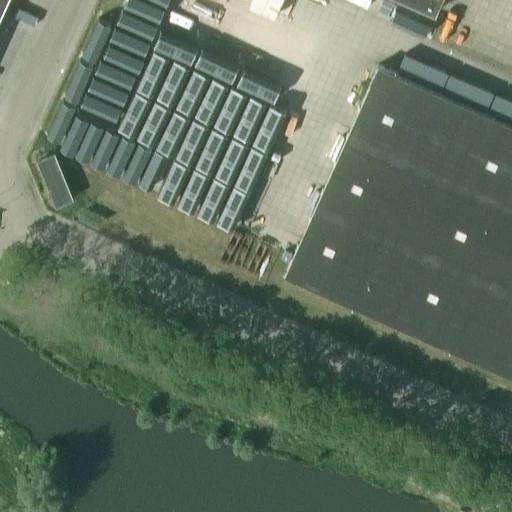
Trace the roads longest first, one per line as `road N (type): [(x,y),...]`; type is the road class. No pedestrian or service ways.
road 1 (unclassified): [(511,436),(27,223)]
road 2 (unclassified): [(0,159),(71,0)]
